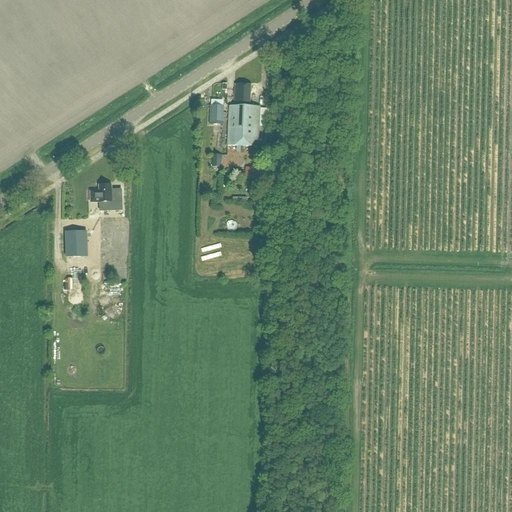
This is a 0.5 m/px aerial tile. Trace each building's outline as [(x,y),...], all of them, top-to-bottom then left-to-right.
[(251,86),(235,85),(234,107),(229,107),(228,147),(237,147),(236,152),(243,152),(243,147),(260,148),(262,108),(250,108),(251,86)] [(224,107),(210,107),(210,125),(223,125),(224,107)] [(222,156),(213,156),(213,168),(221,168),(222,156)] [(112,190),(111,186),(99,186),(99,192),(90,192),(91,204),(98,203),(98,212),(121,212),(121,190),(112,190)] [(85,232),(65,233),(66,258),(86,257),(85,232)] [(102,252),(103,265),(116,264),(116,252),(102,252)]
